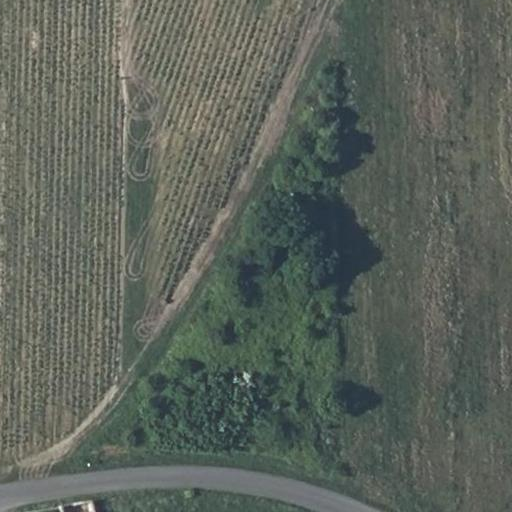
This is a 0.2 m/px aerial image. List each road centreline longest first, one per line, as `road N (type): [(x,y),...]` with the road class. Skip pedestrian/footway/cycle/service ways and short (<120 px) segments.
road 1 (track): [(65,492),(88,449),(208,294),(337,0)]
road 2 (unclassified): [(0,504),(163,481),(261,483),(342,511)]
